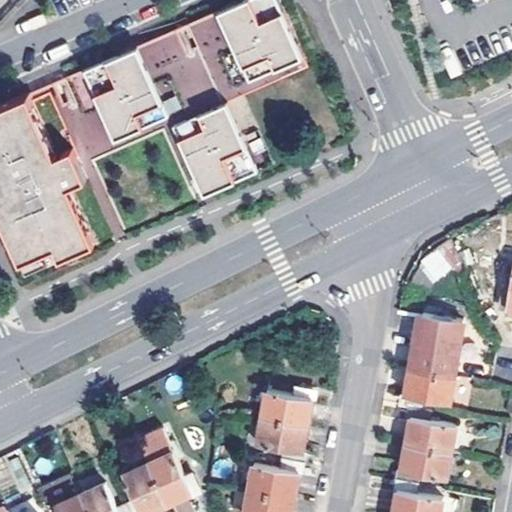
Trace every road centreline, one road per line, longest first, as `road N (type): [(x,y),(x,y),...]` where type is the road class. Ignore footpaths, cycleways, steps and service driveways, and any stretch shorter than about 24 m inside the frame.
road 1 (secondary): [(422,163),(2,370)]
road 2 (secondary): [(21,412),(376,236)]
road 3 (residential): [(376,236),(340,511)]
road 4 (tertiary): [(422,163),(350,0)]
road 5 (residential): [(0,57),(133,0)]
